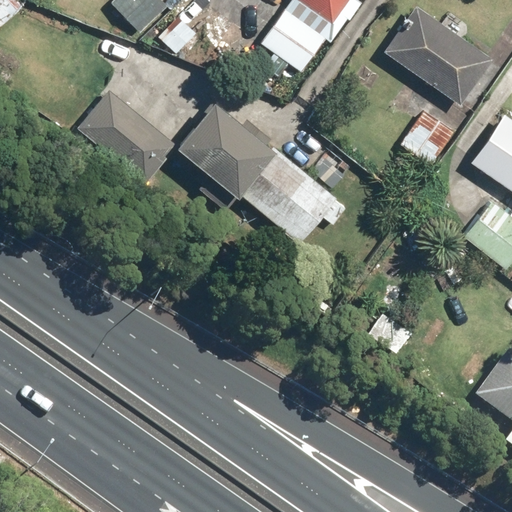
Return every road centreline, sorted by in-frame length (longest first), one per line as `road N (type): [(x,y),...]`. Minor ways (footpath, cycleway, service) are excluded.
road 1 (motorway): [(0,259),(467,511)]
road 2 (motorway): [(0,270),(344,511)]
road 3 (motorway): [(117,448),(0,364)]
